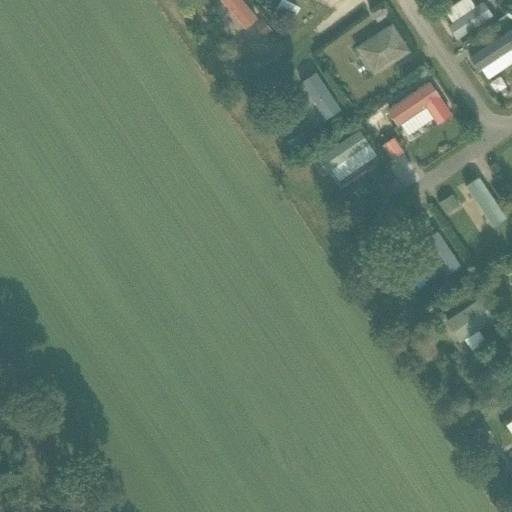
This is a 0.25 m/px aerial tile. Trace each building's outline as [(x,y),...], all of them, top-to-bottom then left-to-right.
[(221,0),(247,28),(260,16),(245,0),(221,0)] [(495,19),(486,1),(476,6),(473,0),(460,0),(444,8),(457,36),(495,19)] [(380,11),(372,16),(377,24),(385,18),(380,11)] [(270,34),(268,21),(255,23),(257,36),(270,34)] [(357,44),(373,74),(411,54),(396,24),(357,44)] [(511,27),(471,55),(488,80),(511,63),(511,60),(507,53),(511,50),(511,27)] [(323,120),(340,112),(321,71),(303,79),(323,120)] [(416,116),(423,125),(449,108),(430,80),(388,109),(400,126),(416,116)] [(358,130),(317,159),(326,173),(368,145),(358,130)] [(395,137),(384,144),(393,159),(405,152),(395,137)] [(384,166),(374,173),(380,183),(391,176),(384,166)] [(467,184),(494,226),(507,218),(480,176),(467,184)] [(451,195),(438,204),(445,215),(458,206),(451,195)] [(439,230),(423,241),(446,276),(462,265),(439,230)] [(504,276),(491,285),(498,295),(511,287),(504,276)] [(478,298),(445,321),(459,344),(493,321),(478,298)]
